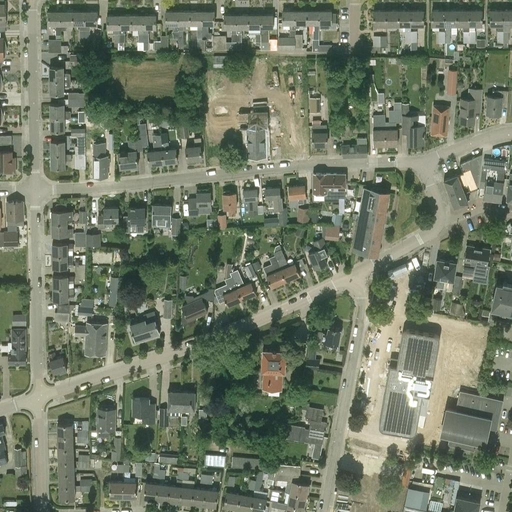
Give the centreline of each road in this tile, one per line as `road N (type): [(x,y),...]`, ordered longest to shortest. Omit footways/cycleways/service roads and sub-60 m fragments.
road 1 (residential): [(35,191),(421,162)]
road 2 (tertiary): [(37,398),(197,345),(354,274)]
road 3 (residential): [(324,511),(361,306),(354,274)]
road 4 (residential): [(37,398),(35,191)]
road 5 (residential): [(35,191),(33,0)]
road 6 (residential): [(271,54),(355,54),(354,0)]
